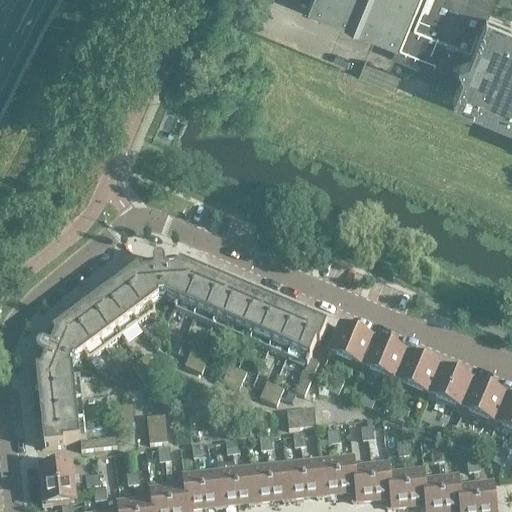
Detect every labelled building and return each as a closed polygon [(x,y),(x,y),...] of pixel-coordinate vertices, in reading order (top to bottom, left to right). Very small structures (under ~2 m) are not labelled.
[(511,26),(487,16),(494,0),(310,0),(307,9),(372,35),(396,45),(392,56),(458,84),(452,99),(511,123),(511,26)] [(400,76),(365,62),(357,84),(391,98),(400,76)] [(181,122),(167,116),(164,123),(161,130),(175,136),(178,129),(181,122)] [(190,273),(179,268),(177,272),(165,274),(164,268),(164,266),(164,265),(163,264),(162,263),(161,263),(160,262),(159,262),(158,262),(157,262),(155,263),(154,264),(153,265),(153,267),(152,268),(152,269),(153,275),(141,276),(138,273),(129,280),(151,309),(160,302),(162,300),(165,302),(176,306),(190,273)] [(210,281),(208,280),(203,278),(205,272),(193,266),(190,273),(176,306),(174,313),(193,321),(210,281)] [(125,274),(114,282),(118,288),(114,291),(112,293),(138,327),(155,314),(151,309),(129,280),(125,274)] [(231,283),(220,278),(217,284),(212,282),(210,281),(193,321),(212,329),(231,283)] [(109,285),(114,291),(118,288),(114,282),(109,285)] [(248,297),(245,296),(240,294),(243,288),(231,283),(212,329),(231,337),(248,297)] [(106,288),(101,292),(105,297),(110,294),(106,288)] [(112,293),(110,294),(105,297),(101,292),(91,299),(121,340),(138,327),(112,293)] [(269,299),(258,294),(255,300),(250,298),(248,297),(231,337),(249,345),(269,299)] [(91,299),(81,307),(85,312),(81,316),(79,317),(105,351),(121,340),(91,299)] [(285,313),(283,312),(278,310),(280,303),(269,299),(249,345),(268,353),(285,313)] [(77,310),(81,316),(85,312),(81,307),(77,310)] [(307,315),(295,310),(292,316),(287,314),(285,313),(268,353),(287,361),(307,315)] [(73,313),(69,316),(73,322),(77,318),(73,313)] [(319,349),(327,331),(315,326),(318,320),(307,315),(287,361),(307,369),(309,363),(316,347),(319,349)] [(79,317),(77,318),(73,322),(69,316),(57,324),(62,330),(83,359),(87,364),(105,351),(79,317)] [(323,322),(318,320),(315,326),(327,331),(328,329),(322,326),(323,322)] [(363,372),(375,344),(362,338),(361,340),(344,334),(345,332),(339,329),(338,331),(335,336),(337,337),(328,360),(336,364),(337,362),(363,372)] [(62,330),(52,337),(55,341),(50,351),(44,349),(43,349),(42,348),(41,348),(40,349),(39,349),(38,350),(37,351),(36,352),(36,353),(36,354),(36,356),(36,357),(37,358),(37,359),(38,359),(39,360),(45,362),(40,374),(36,374),(37,386),(73,382),(71,368),(74,366),(77,364),(83,359),(62,330)] [(49,339),(44,349),(50,351),(55,341),(52,337),(49,339)] [(379,379),(390,353),(379,348),(380,346),(375,344),(363,372),(379,379)] [(196,365),(199,357),(191,353),(188,362),(196,365)] [(396,386),(408,358),(402,356),(401,358),(390,353),(379,379),(396,386)] [(204,369),(208,360),(199,357),(196,365),(204,369)] [(429,401),(441,372),(435,370),(434,372),(413,363),(413,361),(408,358),(396,386),(429,401)] [(151,367),(146,359),(139,364),(144,372),(151,367)] [(35,370),(36,374),(40,374),(45,362),(39,360),(35,370)] [(192,374),(196,365),(188,362),(184,370),(192,374)] [(315,375),(318,367),(309,363),(307,369),(306,372),(315,375)] [(144,372),(139,364),(131,370),(134,374),(137,377),(144,372)] [(200,377),(204,370),(204,369),(196,365),(192,374),(200,377)] [(157,374),(151,367),(144,372),(150,379),(157,374)] [(234,381),(238,373),(229,369),(226,378),(234,381)] [(150,379),(144,372),(137,377),(142,385),(150,379)] [(311,384),(315,375),(306,372),(302,380),(311,384)] [(445,408),(457,381),(446,377),(447,375),(441,372),(429,401),(445,408)] [(242,385),(246,376),(238,373),(234,381),(242,385)] [(230,390),(234,381),(226,378),(222,387),(230,390)] [(308,392),(311,384),(302,380),(299,388),(308,392)] [(30,387),(31,400),(38,399),(39,405),(39,407),(82,403),(80,381),(73,382),(37,386),(30,387)] [(239,394),(242,386),(242,385),(234,381),(230,390),(239,394)] [(462,415),(474,386),(468,384),(468,386),(457,381),(445,408),(462,415)] [(333,396),(338,385),(333,383),(328,394),(333,396)] [(337,398),(342,387),(338,385),(333,396),(337,398)] [(271,397),(275,389),(267,386),(263,394),(271,397)] [(478,422),(490,395),(479,391),(480,389),(474,386),(462,415),(478,422)] [(304,400),(308,392),(299,388),(295,397),(304,400)] [(280,401),(283,392),(275,389),(271,397),(280,401)] [(268,406),(271,397),(263,394),(259,402),(268,406)] [(495,429),(507,400),(501,398),(501,400),(490,395),(478,422),(495,429)] [(276,409),(280,401),(271,397),(268,406),(276,409)] [(366,410),(371,399),(366,397),(361,408),(366,410)] [(371,412),(375,401),(371,399),(366,410),(371,412)] [(511,436),(511,434),(511,404),(511,405),(511,404),(511,402),(507,400),(495,429),(511,436)] [(39,407),(39,409),(40,415),(33,416),(34,428),(84,423),(82,403),(39,407)] [(133,418),(132,409),(123,410),(124,419),(133,418)] [(124,419),(123,410),(114,411),(115,420),(124,419)] [(399,424),(404,413),(399,411),(395,422),(399,424)] [(314,421),(313,413),(304,414),(305,422),(314,421)] [(404,426),(408,415),(404,413),(399,424),(404,426)] [(305,422),(304,414),(295,415),(296,424),(305,422)] [(296,424),(295,415),(286,416),(287,425),(296,424)] [(134,427),(133,418),(124,419),(125,428),(134,427)] [(125,428),(124,419),(115,420),(116,429),(125,428)] [(166,428),(165,419),(156,420),(157,429),(166,428)] [(157,429),(156,420),(153,421),(147,421),(148,430),(157,429)] [(315,429),(314,421),(305,422),(306,432),(315,431),(315,429)] [(306,432),(305,422),(296,424),(297,433),(303,432),(306,432)] [(86,444),(84,423),(34,428),(35,441),(42,440),(43,452),(59,451),(63,450),(63,447),(79,445),(86,444)] [(297,433),(296,424),(287,425),(288,434),(297,433)] [(432,438),(437,427),(432,425),(428,436),(432,438)] [(437,440),(441,429),(437,427),(432,438),(437,440)] [(167,437),(166,428),(157,429),(158,438),(167,437)] [(158,438),(157,429),(148,430),(148,439),(158,438)] [(168,446),(167,437),(158,438),(158,447),(168,446)] [(158,447),(158,438),(148,439),(149,448),(158,447)] [(465,452),(470,441),(466,439),(461,450),(465,452)] [(117,451),(116,441),(107,442),(108,452),(117,451)] [(470,454),(475,443),(470,441),(465,452),(470,454)] [(108,452),(107,442),(98,443),(99,453),(108,452)] [(99,453),(98,443),(89,444),(90,454),(99,453)] [(90,454),(89,444),(86,444),(79,445),(81,455),(90,454)] [(499,466),(503,455),(499,453),(494,464),(499,466)] [(503,468),(508,457),(503,455),(499,466),(503,468)] [(357,500),(353,471),(354,471),(353,461),(350,461),(350,465),(336,467),(340,497),(351,496),(352,500),(357,500)] [(323,501),(319,465),(317,465),(317,469),(302,471),(305,500),(317,499),(317,502),(323,501)] [(340,497),(336,467),(322,469),(321,465),(319,465),(323,501),(328,501),(328,498),(340,497)] [(392,506),(389,478),(388,467),(387,467),(385,468),(386,472),(371,474),(374,503),(386,502),(386,507),(392,506)] [(289,505),(285,468),(282,469),(283,473),(268,474),(271,504),(283,503),(283,505),(289,505)] [(305,500),(302,471),(287,472),(287,468),(285,468),(289,505),(294,504),(294,502),(305,500)] [(71,488),(70,478),(72,478),(71,469),(47,472),(47,469),(46,470),(42,470),(38,470),(39,477),(41,477),(43,491),(71,488)] [(374,503),(371,474),(356,475),(356,471),(354,471),(353,471),(357,500),(352,500),(352,506),(374,503)] [(255,508),(251,472),(248,472),(249,476),(234,478),(238,508),(249,506),(249,509),(255,508)] [(271,504),(268,474),(253,476),(253,472),(251,472),(255,508),(261,508),(260,505),(271,504)] [(426,511),(423,484),(424,484),(423,474),(422,474),(420,474),(420,478),(406,480),(409,510),(421,509),(421,511),(426,511)] [(220,511),(221,511),(217,476),(214,476),(215,480),(200,481),(203,511),(215,510),(215,511),(220,511)] [(238,508),(234,478),(219,479),(219,476),(217,476),(221,511),(227,511),(226,509),(238,508)] [(388,511),(409,510),(406,480),(391,481),(391,477),(389,478),(392,506),(386,507),(386,511),(388,511)] [(196,511),(203,511),(200,481),(186,483),(186,479),(183,479),(184,489),(186,511),(196,511)] [(460,511),(458,490),(459,490),(458,480),(457,480),(455,480),(455,484),(440,486),(443,511),(460,511)] [(443,511),(440,486),(426,488),(426,484),(424,484),(423,484),(426,511),(443,511)] [(495,511),(493,487),(490,487),(490,491),(475,493),(477,511),(495,511)] [(76,506),(74,497),(72,497),(71,488),(43,491),(44,505),(42,505),(43,511),(47,511),(51,511),(51,509),(66,507),(76,506)] [(186,511),(184,489),(182,489),(182,493),(168,495),(169,511),(186,511)] [(477,511),(475,493),(461,494),(460,490),(459,490),(458,490),(460,511),(477,511)] [(169,511),(168,495),(153,497),(153,492),(150,493),(151,503),(152,511),(169,511)] [(152,511),(151,503),(149,503),(150,507),(135,509),(135,511),(152,511)]
